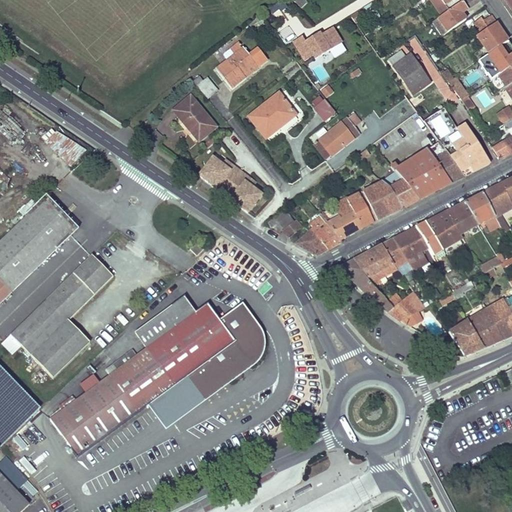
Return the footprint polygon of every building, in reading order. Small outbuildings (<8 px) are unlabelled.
[(303,0),(292,0),(301,9),(307,3),(303,0)] [(429,0),(441,16),(462,2),(460,0),(429,0)] [(441,16),(438,19),(443,26),(438,29),(442,36),(461,23),(456,17),(462,14),(467,10),(462,2),(441,16)] [(361,9),(350,17),(355,24),(367,17),(361,9)] [(462,14),(456,17),(461,23),(466,20),(462,14)] [(474,24),(480,33),(495,23),(491,17),(486,19),(484,16),(474,24)] [(503,34),(495,23),(480,33),(476,36),(483,47),(503,34)] [(302,37),(293,42),(305,61),(313,56),(315,60),(341,43),(332,28),(320,36),(319,34),(313,37),(315,39),(311,41),(310,39),(305,42),(302,37)] [(508,42),(503,34),(483,47),(489,55),(508,42)] [(225,53),(229,59),(242,49),(237,44),(225,53)] [(242,49),(229,59),(216,70),(231,89),(245,77),(258,67),(267,60),(258,49),(249,56),(243,48),(242,49)] [(494,78),(498,76),(511,66),(511,52),(507,56),(503,49),(482,63),(485,68),(483,69),(488,76),(489,75),(492,80),(494,78)] [(401,52),(389,60),(412,94),(429,84),(410,55),(405,59),(401,52)] [(511,66),(498,76),(506,88),(511,84),(511,66)] [(361,73),(359,69),(350,74),(353,78),(361,73)] [(506,88),(498,76),(494,78),(502,91),(506,88)] [(199,77),(193,82),(207,99),(217,91),(207,79),(203,82),(199,77)] [(329,86),(321,91),(326,98),(334,92),(329,86)] [(279,95),(249,117),(266,139),(296,116),(279,95)] [(173,111),(198,141),(216,127),(191,96),(173,111)] [(467,96),(460,101),(467,111),(468,112),(475,108),(467,96)] [(315,107),(323,101),(319,97),(312,103),(315,107)] [(315,107),(314,109),(324,122),(334,114),(324,101),(323,101),(315,107)] [(502,114),(507,122),(511,119),(511,111),(510,109),(502,114)] [(411,111),(405,115),(408,120),(415,116),(411,111)] [(353,115),(348,119),(352,125),(358,121),(353,115)] [(348,119),(320,140),(332,155),(360,134),(357,131),(352,125),(348,119)] [(490,163),(480,147),(472,151),(467,143),(474,139),(465,125),(457,130),(463,139),(444,151),(446,153),(463,177),(490,163)] [(56,132),(46,142),(72,166),(85,152),(56,132)] [(511,137),(502,142),(509,154),(511,152),(511,137)] [(480,147),(474,139),(467,143),(472,151),(480,147)] [(320,140),(313,145),(325,161),(332,155),(320,140)] [(406,140),(394,147),(398,154),(410,146),(406,140)] [(502,142),(492,148),(499,159),(509,154),(502,142)] [(439,143),(429,149),(435,159),(446,153),(444,151),(439,143)] [(396,164),(390,167),(391,167),(402,181),(402,182),(407,188),(418,200),(451,184),(434,160),(435,159),(429,149),(399,168),(396,164)] [(366,150),(356,158),(360,162),(370,155),(366,150)] [(435,159),(434,160),(451,184),(463,177),(446,153),(435,159)] [(199,177),(208,184),(224,196),(242,172),(226,160),(223,165),(213,157),(199,177)] [(356,160),(349,165),(352,169),(359,164),(356,160)] [(389,171),(378,179),(382,182),(392,175),(389,171)] [(264,196),(253,188),(257,183),(242,172),(224,196),(239,207),(250,215),(264,196)] [(392,175),(382,182),(390,189),(401,209),(418,200),(407,188),(402,182),(402,181),(398,184),(392,175)] [(345,199),(332,205),(333,207),(339,218),(340,220),(353,214),(361,229),(401,209),(390,189),(382,182),(378,179),(373,182),(375,187),(346,201),(345,199)] [(511,179),(483,193),(494,215),(495,217),(495,218),(499,216),(511,209),(511,179)] [(483,193),(465,202),(478,226),(495,217),(494,215),(483,193)] [(0,241),(0,303),(77,231),(45,198),(0,241)] [(465,202),(446,212),(460,236),(478,226),(465,202)] [(333,207),(323,213),(330,222),(339,218),(333,207)] [(285,211),(276,217),(279,222),(285,229),(283,231),(289,239),(301,229),(296,222),(294,223),(285,211)] [(446,212),(426,223),(441,249),(442,251),(462,239),(460,236),(446,212)] [(323,213),(319,215),(320,217),(340,241),(361,229),(353,214),(340,220),(339,218),(330,222),(323,213)] [(499,216),(495,218),(500,226),(504,234),(508,232),(499,216)] [(279,222),(276,217),(268,223),(271,228),(279,222)] [(313,228),(310,231),(326,252),(341,243),(340,241),(320,217),(311,225),(313,228)] [(416,228),(428,249),(433,257),(442,251),(441,249),(426,223),(416,228)] [(416,228),(394,239),(407,261),(412,269),(426,261),(421,253),(428,249),(416,228)] [(309,231),(294,244),(310,253),(315,256),(318,256),(326,252),(310,231),(309,231)] [(394,239),(383,245),(396,268),(407,261),(394,239)] [(197,243),(190,249),(196,256),(203,249),(197,243)] [(383,245),(369,253),(385,277),(398,271),(396,268),(383,245)] [(369,253),(354,261),(371,285),(379,281),(385,277),(369,253)] [(500,254),(496,256),(497,258),(501,264),(505,262),(500,254)] [(92,256),(10,336),(52,380),(90,344),(67,321),(113,278),(92,256)] [(497,258),(480,268),(484,274),(485,274),(500,265),(501,264),(497,258)] [(501,264),(500,265),(501,268),(511,262),(511,258),(505,262),(501,264)] [(371,285),(354,261),(339,269),(363,293),(378,307),(387,314),(393,309),(387,302),(374,288),(371,285)] [(500,265),(485,274),(488,281),(504,273),(501,268),(500,265)] [(453,294),(451,295),(454,300),(475,289),(471,283),(465,287),(453,294)] [(414,293),(408,297),(419,313),(426,309),(414,293)] [(396,295),(387,302),(393,309),(387,314),(401,322),(418,313),(419,313),(408,297),(406,299),(401,303),(396,295)] [(433,305),(431,306),(434,311),(449,302),(451,306),(456,303),(454,300),(451,295),(433,305)] [(242,308),(231,316),(221,323),(208,305),(195,313),(183,298),(135,334),(146,350),(50,421),(77,458),(149,404),(167,428),(227,384),(252,366),(253,365),(254,363),(256,362),(257,360),(258,358),(259,357),(260,355),(261,353),(262,351),(262,349),(262,347),(262,345),(262,343),(262,340),(262,338),(261,337),(261,336),(260,335),(260,334),(260,333),(259,333),(259,332),(259,331),(258,330),(242,308)] [(503,301),(486,310),(503,340),(511,336),(511,298),(504,302),(503,301)] [(486,310),(467,321),(468,321),(484,349),(503,340),(486,310)] [(418,313),(401,322),(411,329),(423,322),(418,313)] [(467,321),(448,333),(464,357),(484,349),(468,321),(467,321)] [(511,372),(510,369),(503,373),(508,384),(511,382),(511,372)] [(18,437),(14,441),(23,451),(27,447),(18,437)] [(11,445),(6,448),(14,458),(19,454),(11,445)] [(0,475),(0,511),(22,511),(29,506),(0,475)] [(311,488),(308,483),(293,491),(296,497),(311,488)]
